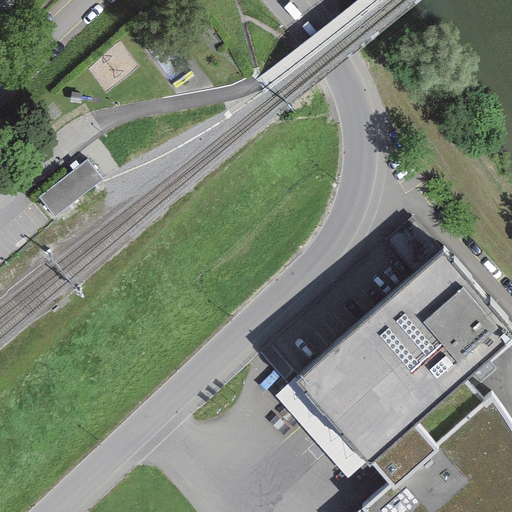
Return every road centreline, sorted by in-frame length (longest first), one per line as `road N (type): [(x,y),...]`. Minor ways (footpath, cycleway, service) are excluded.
road 1 (tertiary): [(285,0),(341,70),(354,107),(351,193),(330,236),(46,511)]
road 2 (residential): [(86,0),(0,84)]
